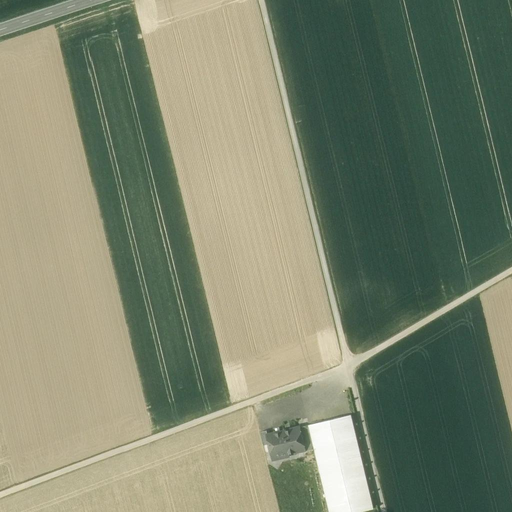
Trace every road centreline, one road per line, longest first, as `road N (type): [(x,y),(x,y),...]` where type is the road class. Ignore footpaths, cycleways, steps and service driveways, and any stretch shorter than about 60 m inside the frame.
road 1 (track): [(0,497),(348,367),(511,270)]
road 2 (track): [(261,0),(382,511)]
